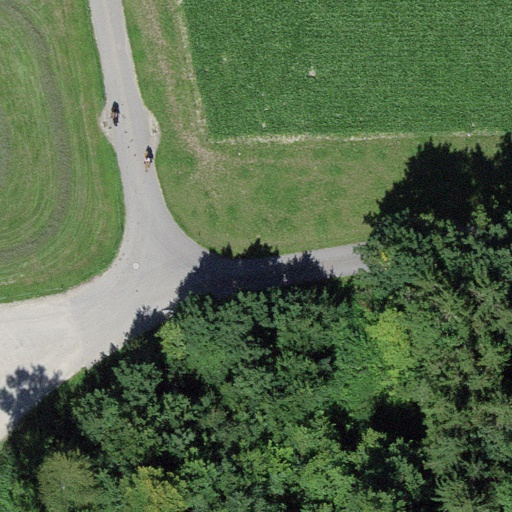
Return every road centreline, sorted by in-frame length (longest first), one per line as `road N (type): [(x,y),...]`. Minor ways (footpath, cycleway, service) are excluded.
road 1 (track): [(511,230),(160,297)]
road 2 (track): [(160,297),(102,0)]
road 3 (track): [(160,297),(35,379),(0,418)]
road 4 (track): [(0,322),(160,297)]
